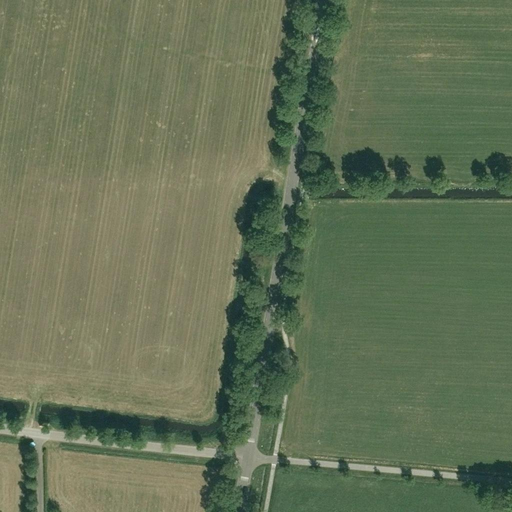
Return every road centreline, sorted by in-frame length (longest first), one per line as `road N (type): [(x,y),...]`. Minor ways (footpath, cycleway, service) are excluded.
road 1 (tertiary): [(246,457),(318,0)]
road 2 (unclassified): [(511,481),(246,457)]
road 3 (unclassified): [(0,428),(246,457)]
